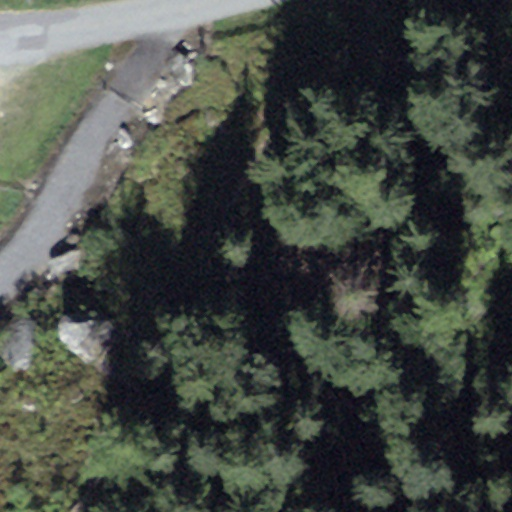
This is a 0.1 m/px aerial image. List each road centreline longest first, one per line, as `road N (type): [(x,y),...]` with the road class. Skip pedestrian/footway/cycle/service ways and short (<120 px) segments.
road 1 (track): [(0,283),(58,210),(160,40),(160,13)]
road 2 (residential): [(201,0),(0,39)]
